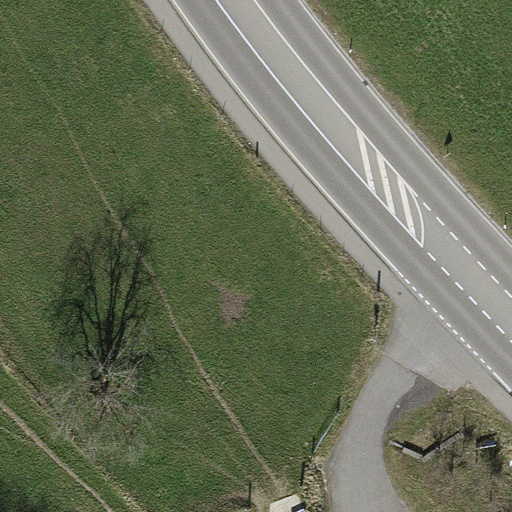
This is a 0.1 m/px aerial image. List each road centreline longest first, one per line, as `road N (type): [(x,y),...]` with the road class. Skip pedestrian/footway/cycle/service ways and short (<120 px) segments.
road 1 (secondary): [(238,0),(284,67),(479,287)]
road 2 (residential): [(479,287),(399,364),(365,420),(362,511)]
